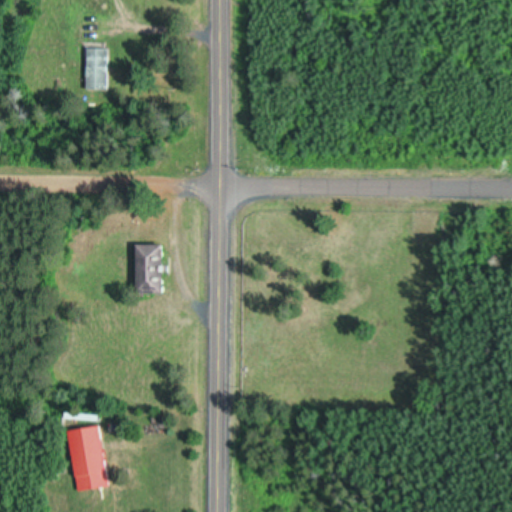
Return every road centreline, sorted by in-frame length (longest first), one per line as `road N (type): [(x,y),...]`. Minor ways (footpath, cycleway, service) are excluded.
road 1 (secondary): [(218,511),(221,0)]
road 2 (residential): [(511,189),(221,191)]
road 3 (residential): [(221,191),(0,182)]
